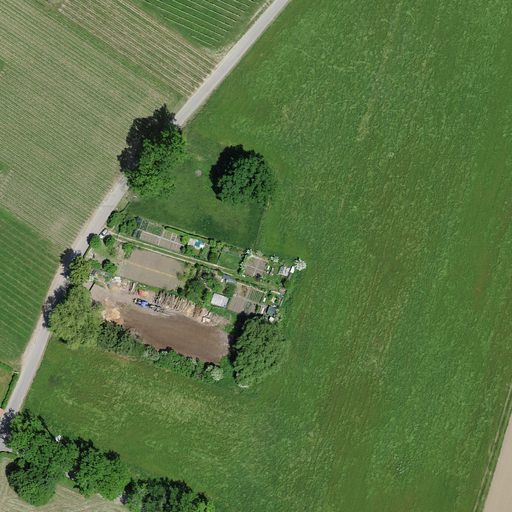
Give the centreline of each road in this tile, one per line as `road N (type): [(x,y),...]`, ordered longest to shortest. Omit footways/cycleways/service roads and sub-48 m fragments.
road 1 (unclassified): [(281,0),(95,226),(0,434)]
road 2 (track): [(0,443),(156,511)]
